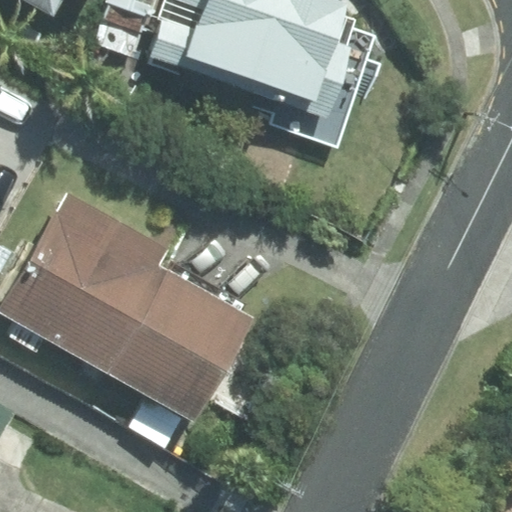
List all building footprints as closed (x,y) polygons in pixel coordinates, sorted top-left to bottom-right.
[(18,0),(55,20),(66,0),(87,0),(91,2),(92,0),(18,0)] [(109,0),(94,43),(136,59),(158,0),(109,0)] [(334,147),(373,32),(340,21),(346,0),(165,0),(146,55),(273,98),(264,123),(334,147)] [(0,311),(0,314),(201,427),(259,323),(162,268),(171,253),(66,194),(0,311)] [(0,447),(20,410),(0,399),(0,447)]
